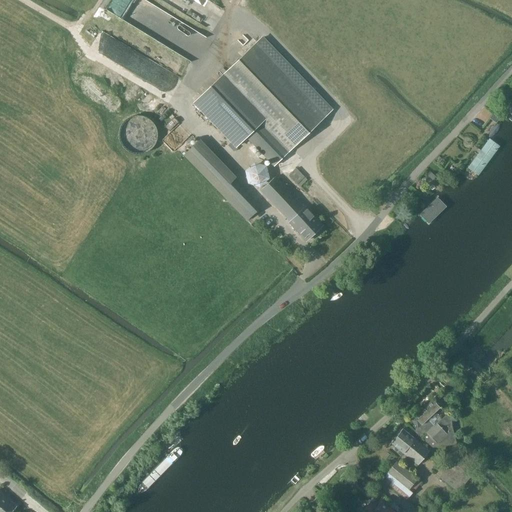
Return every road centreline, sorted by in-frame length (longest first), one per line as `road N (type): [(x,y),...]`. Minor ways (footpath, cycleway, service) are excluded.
road 1 (unclassified): [(87,511),(136,446),(246,332),(368,230),(511,69)]
road 2 (track): [(368,230),(300,155),(339,119),(323,90),(231,15),(238,0)]
road 3 (unclassified): [(284,511),(444,362),(511,285)]
